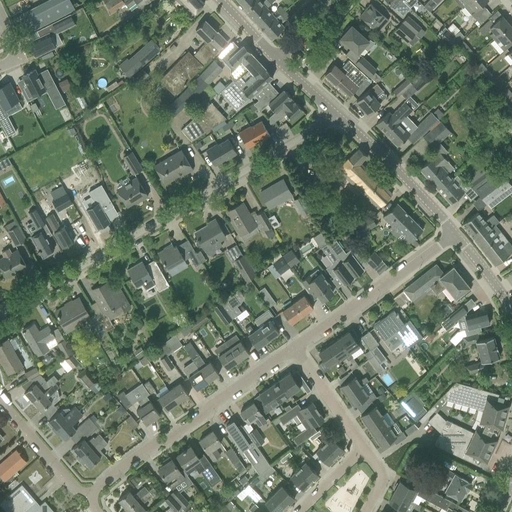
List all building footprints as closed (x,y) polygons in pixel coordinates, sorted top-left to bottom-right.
[(69,0),(48,0),(20,14),(29,32),(74,10),(69,0)] [(123,2),(123,1),(122,0),(101,0),(109,11),(123,2)] [(128,0),(124,3),(128,9),(136,3),(140,8),(150,0),(128,0)] [(177,0),(192,15),(204,4),(200,0),(177,0)] [(237,0),(245,8),(253,0),(237,0)] [(243,10),(253,20),(267,7),(274,0),(264,0),(262,2),(260,0),(253,0),(245,8),(243,10)] [(410,8),(401,0),(385,0),(402,16),(410,8)] [(418,0),(417,0),(401,0),(410,8),(418,0)] [(437,4),(432,0),(428,0),(423,6),(429,12),(437,4)] [(464,6),(470,0),(454,0),(461,8),(464,6)] [(470,0),(464,6),(475,19),(486,9),(482,5),(487,0),(470,0)] [(360,16),(378,32),(388,20),(370,4),(360,16)] [(267,7),(253,20),(261,30),(276,17),(274,15),(276,14),(274,12),(272,13),(267,7)] [(280,7),(276,11),(280,16),(284,12),(280,7)] [(276,17),(261,30),(270,40),(284,27),(281,24),(289,16),(284,12),(280,16),(277,18),(276,17)] [(21,36),(29,32),(20,14),(12,18),(21,36)] [(39,37),(28,43),(34,56),(55,47),(50,37),(57,34),(75,24),(70,14),(37,31),(39,37)] [(496,36),(511,23),(510,21),(508,23),(502,16),(498,20),(493,15),(488,19),(489,20),(478,30),(483,35),(490,29),(493,32),(489,36),(492,40),(496,36)] [(406,17),(401,23),(415,34),(420,39),(425,32),(421,28),(420,28),(406,17)] [(198,28),(195,30),(207,41),(204,44),(203,45),(198,49),(209,60),(219,50),(226,43),(216,33),(217,32),(216,32),(216,31),(205,21),(205,20),(198,28)] [(415,34),(401,23),(394,32),(407,43),(415,34)] [(496,36),(492,40),(503,52),(511,44),(511,42),(509,39),(511,37),(511,27),(511,26),(511,23),(496,36)] [(351,48),(350,49),(356,55),(363,47),(367,50),(373,43),(362,33),(361,34),(351,26),(350,27),(348,26),(344,31),(345,32),(340,38),(351,48)] [(445,27),(437,35),(440,38),(451,49),(459,41),(447,30),(445,27)] [(151,39),(129,60),(127,58),(119,66),(129,77),(151,57),(150,56),(159,48),(151,39)] [(463,41),(459,45),(465,51),(469,47),(463,41)] [(235,48),(227,55),(230,57),(228,59),(233,65),(232,67),(231,70),(232,73),(234,75),(231,78),(233,81),(233,80),(234,82),(240,76),(248,69),(246,67),(246,64),(251,60),(251,59),(253,56),(250,52),(243,45),(237,50),(235,48)] [(164,76),(159,81),(174,95),(202,66),(196,60),(188,52),(164,76)] [(233,81),(225,87),(239,102),(244,98),(247,101),(256,93),(257,95),(263,90),(269,85),(267,83),(273,77),(253,56),(251,59),(251,60),(246,64),(246,67),(248,69),(240,76),(234,82),(233,80),(233,81)] [(355,63),(376,83),(381,79),(374,72),(376,70),(361,56),(355,63)] [(324,75),(335,85),(336,84),(349,97),(367,78),(348,60),(339,70),(334,64),(324,75)] [(213,61),(199,75),(208,85),(218,75),(216,73),(220,68),(213,61)] [(477,67),(481,71),(485,67),(481,63),(477,67)] [(34,70),(21,76),(26,86),(22,88),(27,98),(53,84),(45,69),(36,74),(34,70)] [(140,71),(131,79),(137,85),(145,77),(140,71)] [(416,81),(401,94),(406,100),(430,79),(424,72),(415,80),(416,81)] [(487,78),(490,83),(495,79),(491,74),(487,78)] [(187,107),(208,85),(199,75),(178,98),(185,105),(187,107)] [(398,97),(401,94),(416,81),(415,80),(412,76),(408,79),(393,91),(398,97)] [(495,79),(490,83),(495,87),(499,83),(495,79)] [(66,80),(58,84),(62,91),(63,92),(67,91),(66,89),(70,87),(66,80)] [(219,81),(212,89),(218,94),(225,87),(219,81)] [(0,120),(0,121),(9,117),(5,110),(20,102),(10,83),(0,88),(0,120)] [(358,103),(356,104),(365,114),(366,112),(368,114),(380,104),(379,103),(386,97),(382,91),(383,90),(376,83),(356,101),(358,103)] [(503,93),(507,97),(511,93),(507,89),(503,93)] [(271,90),(253,104),(258,110),(265,104),(268,104),(271,108),(275,112),(290,99),(291,98),(284,90),(279,94),(278,95),(276,93),(275,94),(271,90)] [(267,119),(269,123),(270,124),(287,114),(292,119),(298,114),(302,110),(295,102),(294,103),(290,99),(275,112),(267,119)] [(173,102),(164,110),(170,116),(172,118),(181,110),(173,102)] [(386,135),(399,122),(412,110),(404,102),(387,119),(384,116),(383,117),(376,124),(386,135)] [(226,119),(211,103),(196,116),(209,130),(226,119)] [(436,108),(431,113),(437,120),(442,115),(436,108)] [(414,129),(421,136),(437,120),(431,113),(414,129)] [(209,130),(196,116),(181,130),(191,141),(209,130)] [(10,121),(2,125),(7,136),(16,132),(10,121)] [(250,128),(258,141),(258,142),(258,143),(270,136),(261,121),(251,127),(250,128)] [(399,122),(386,135),(397,146),(402,141),(402,142),(410,134),(399,122)] [(423,138),(432,148),(450,132),(440,122),(423,138)] [(258,142),(258,141),(250,128),(251,127),(250,126),(239,133),(247,148),(258,142)] [(69,136),(59,141),(67,160),(78,156),(69,136)] [(217,145),(225,159),(225,160),(237,154),(228,139),(218,145),(217,145)] [(225,159),(217,145),(218,145),(217,144),(206,151),(214,165),(225,159)] [(419,169),(437,189),(446,181),(449,183),(453,179),(454,178),(453,179),(442,167),(448,162),(443,156),(445,154),(439,147),(435,151),(438,154),(434,158),(433,157),(431,158),(431,157),(428,160),(429,161),(419,169)] [(337,170),(344,177),(376,210),(392,194),(362,165),(361,163),(367,156),(358,148),(337,170)] [(154,166),(164,184),(181,174),(183,175),(192,170),(181,150),(154,166)] [(123,157),(133,174),(142,169),(131,152),(123,157)] [(7,157),(2,160),(6,168),(11,165),(7,157)] [(511,185),(507,180),(511,176),(511,161),(500,171),(476,190),(486,204),(511,185)] [(477,178),(469,184),(477,195),(473,189),(490,176),(486,171),(485,172),(483,169),(481,171),(480,170),(479,171),(479,172),(475,176),(477,178)] [(317,180),(328,194),(339,186),(328,172),(317,180)] [(446,181),(437,189),(450,204),(456,199),(457,200),(460,197),(459,196),(467,189),(465,190),(463,187),(465,185),(456,176),(454,178),(453,179),(449,183),(446,181)] [(129,181),(131,184),(116,193),(120,201),(123,200),(127,206),(135,202),(136,203),(137,203),(136,202),(139,200),(140,201),(147,196),(136,177),(129,181)] [(260,193),(265,201),(269,209),(293,195),(284,179),(283,179),(285,181),(273,188),(272,186),(260,193)] [(86,210),(97,229),(97,228),(103,225),(109,222),(103,212),(113,206),(113,207),(113,206),(101,185),(88,192),(96,205),(87,210),(86,210)] [(66,193),(52,201),(58,211),(72,203),(66,193)] [(293,200),(302,215),(309,211),(300,196),(293,200)] [(265,230),(271,226),(270,223),(267,218),(263,211),(256,215),(255,213),(248,217),(246,212),(247,211),(242,203),(227,212),(243,241),(259,232),(255,226),(261,223),(265,230)] [(389,210),(383,217),(391,226),(388,229),(393,233),(409,216),(397,203),(389,210)] [(53,250),(40,227),(45,224),(36,208),(28,213),(37,229),(30,232),(32,236),(31,236),(38,249),(37,250),(43,258),(52,253),(51,251),(53,250)] [(470,218),(462,224),(474,240),(494,225),(498,222),(493,215),(485,221),(477,212),(470,218)] [(45,218),(62,247),(73,241),(65,226),(61,229),(53,214),(45,218)] [(273,215),(267,218),(270,223),(276,220),(273,215)] [(409,216),(393,233),(397,238),(402,234),(410,242),(422,230),(409,216)] [(355,228),(359,236),(376,226),(372,218),(355,228)] [(195,234),(198,239),(196,240),(197,241),(196,242),(196,244),(196,245),(197,247),(199,247),(200,247),(202,246),(207,255),(208,255),(209,256),(211,256),(212,255),(213,254),(214,252),(214,250),(222,246),(219,241),(225,237),(214,219),(207,223),(209,226),(195,234)] [(494,225),(474,240),(495,265),(511,251),(511,247),(508,242),(507,241),(503,244),(496,234),(500,232),(494,225)] [(271,226),(265,230),(269,238),(276,234),(271,226)] [(7,231),(16,246),(23,242),(15,227),(7,231)] [(345,253),(334,239),(327,243),(353,277),(356,275),(357,276),(362,273),(361,271),(363,270),(356,261),(360,258),(352,248),(345,253)] [(353,277),(327,243),(321,248),(332,263),(325,268),(333,279),(337,276),(344,284),(346,283),(347,284),(352,280),(351,279),(353,277)] [(171,244),(157,252),(161,259),(167,270),(170,268),(184,260),(181,255),(176,246),(174,248),(172,244),(171,244)] [(4,257),(0,258),(0,267),(1,269),(6,278),(20,271),(27,267),(22,258),(17,249),(11,253),(9,248),(1,252),(4,257)] [(192,248),(186,252),(190,257),(195,266),(197,270),(202,267),(200,263),(201,263),(195,253),(192,248)] [(291,250),(282,256),(290,267),(299,261),(291,250)] [(200,251),(195,253),(201,263),(206,260),(200,251)] [(364,259),(372,268),(381,260),(373,251),(364,259)] [(232,261),(245,283),(255,277),(243,255),(232,261)] [(290,267),(282,256),(272,264),(276,270),(281,266),(290,278),(295,274),(290,267)] [(127,270),(132,279),(136,286),(141,283),(146,291),(155,285),(157,289),(167,283),(155,262),(145,267),(142,261),(127,270)] [(469,288),(469,287),(453,267),(443,274),(436,264),(404,290),(410,298),(412,301),(429,287),(436,296),(446,288),(455,299),(464,292),(465,294),(470,290),(469,288)] [(300,282),(306,291),(311,287),(312,289),(313,289),(322,301),(326,298),(326,299),(328,298),(330,296),(329,295),(333,293),(328,286),(329,285),(320,273),(314,278),(311,274),(300,282)] [(105,312),(96,317),(104,331),(104,330),(106,332),(113,328),(109,320),(130,309),(118,287),(112,290),(107,281),(92,290),(105,312)] [(263,288),(258,292),(269,307),(275,303),(263,288)] [(241,313),(236,306),(240,304),(232,293),(219,303),(231,320),(241,313)] [(304,295),(293,303),(302,315),(313,308),(304,295)] [(71,302),(66,305),(65,305),(55,312),(67,333),(82,325),(80,319),(88,315),(78,298),(72,302),(71,301),(71,302)] [(231,320),(219,303),(213,307),(225,324),(231,320)] [(302,315),(293,303),(282,311),(291,323),(302,315)] [(454,323),(458,319),(467,311),(462,305),(449,317),(454,323)] [(274,326),(277,323),(268,310),(254,321),(259,328),(268,340),(268,339),(269,341),(274,337),(273,336),(279,332),(274,326)] [(373,326),(383,340),(396,331),(408,347),(422,337),(408,318),(402,323),(396,314),(397,313),(396,314),(393,311),(380,321),(379,320),(374,324),(375,325),(373,326)] [(486,311),(467,316),(464,317),(468,329),(463,330),(465,336),(481,331),(480,326),(489,324),(486,311)] [(181,312),(174,317),(178,325),(186,320),(181,312)] [(196,319),(200,325),(208,319),(204,313),(196,319)] [(104,331),(96,317),(94,314),(88,318),(97,335),(104,331)] [(140,321),(135,324),(138,329),(143,326),(140,321)] [(22,331),(36,355),(48,349),(44,342),(54,336),(48,327),(38,332),(33,324),(22,331)] [(189,324),(174,335),(178,341),(193,330),(189,324)] [(268,340),(259,328),(254,331),(250,326),(245,329),(249,335),(248,335),(257,348),(268,340)] [(378,362),(379,364),(386,359),(376,346),(378,344),(368,331),(360,337),(369,350),(373,356),(378,362)] [(430,331),(424,337),(428,342),(434,337),(430,331)] [(349,353),(359,346),(349,332),(339,338),(349,353)] [(465,366),(467,374),(477,371),(487,369),(484,361),(499,357),(493,337),(479,341),(477,333),(462,337),(465,345),(475,342),(481,362),(465,366)] [(233,337),(225,343),(237,361),(249,353),(238,338),(235,340),(233,337)] [(352,357),(349,353),(339,338),(334,342),(334,341),(328,344),(329,345),(328,346),(338,361),(345,356),(348,361),(352,357)] [(57,343),(65,358),(72,354),(64,339),(57,343)] [(0,343),(0,359),(8,374),(21,366),(6,340),(0,343)] [(166,341),(160,345),(166,355),(173,350),(166,341)] [(189,342),(182,347),(187,353),(194,348),(189,342)] [(237,361),(225,343),(217,349),(218,351),(216,353),(226,369),(237,361)] [(338,361),(328,346),(318,353),(328,368),(338,361)] [(369,350),(364,354),(368,359),(373,356),(369,350)] [(150,352),(145,356),(149,362),(154,358),(150,352)] [(65,359),(72,368),(79,362),(73,355),(65,359)] [(174,366),(166,355),(160,359),(168,371),(174,366)] [(193,362),(195,365),(196,365),(207,382),(218,374),(210,362),(205,365),(198,355),(192,360),(193,362)] [(145,356),(139,360),(143,366),(149,362),(145,356)] [(373,356),(368,359),(373,366),(378,362),(373,356)] [(207,382),(196,365),(195,365),(193,362),(183,369),(188,376),(187,377),(196,390),(207,382)] [(358,366),(355,362),(349,366),(352,370),(358,366)] [(25,373),(28,379),(39,373),(36,367),(25,373)] [(75,377),(81,383),(90,376),(84,369),(75,377)] [(289,372),(280,379),(290,394),(300,387),(289,372)] [(24,392),(32,402),(54,383),(57,380),(53,375),(46,381),(47,382),(39,388),(35,383),(24,392)] [(90,376),(81,383),(88,391),(97,383),(90,376)] [(346,396),(361,386),(368,381),(365,377),(358,382),(354,376),(339,386),(346,396)] [(280,379),(269,387),(279,402),(290,394),(280,379)] [(148,381),(143,385),(149,394),(155,390),(148,381)] [(496,440),(496,439),(495,439),(496,437),(500,430),(499,429),(500,427),(502,428),(504,419),(505,419),(506,414),(506,413),(508,405),(505,404),(507,396),(455,382),(441,397),(445,400),(483,411),(480,422),(476,430),(475,430),(474,433),(446,420),(445,421),(436,412),(428,421),(440,433),(434,445),(480,467),(483,460),(486,461),(490,453),(491,453),(493,448),(492,448),(493,447),(494,447),(497,441),(496,440)] [(54,383),(32,402),(41,411),(51,402),(48,399),(54,394),(53,393),(58,388),(54,383)] [(180,383),(168,391),(177,403),(188,395),(180,383)] [(142,407),(136,411),(140,417),(146,425),(159,415),(154,407),(146,396),(149,394),(143,385),(137,388),(142,396),(137,400),(142,407)] [(367,395),(361,386),(346,396),(353,406),(364,399),(367,404),(376,397),(372,392),(367,395)] [(279,402),(269,387),(259,394),(263,399),(257,403),(265,414),(270,410),(269,409),(279,402)] [(116,395),(126,408),(132,404),(123,390),(116,395)] [(177,403),(168,391),(157,398),(166,410),(177,403)] [(399,404),(415,421),(426,411),(422,406),(425,404),(413,391),(399,404)] [(296,415),(301,422),(318,410),(314,404),(313,405),(311,401),(301,409),(297,404),(291,408),(286,411),(277,417),(282,425),(296,415)] [(240,412),(246,420),(248,422),(254,418),(258,425),(265,420),(253,403),(240,412)] [(399,404),(394,408),(397,413),(403,409),(399,404)] [(121,405),(116,410),(121,416),(126,411),(121,405)] [(422,423),(436,408),(433,405),(419,420),(422,423)] [(382,416),(375,406),(360,416),(362,420),(365,426),(366,425),(367,426),(382,416)] [(55,431),(78,411),(74,407),(69,411),(68,409),(61,410),(59,412),(59,411),(48,420),(49,421),(47,423),(55,431)] [(318,410),(301,422),(305,429),(292,438),(297,445),(316,432),(313,427),(323,419),(321,416),(322,415),(318,410)] [(78,411),(55,431),(62,440),(64,438),(65,439),(75,430),(71,425),(82,416),(78,411)] [(125,420),(133,429),(138,425),(130,415),(125,420)] [(389,426),(382,416),(367,426),(370,430),(369,431),(373,437),(374,436),(374,437),(389,426)] [(81,433),(93,422),(88,417),(77,428),(81,433)] [(86,438),(97,427),(93,422),(81,433),(86,438)] [(226,427),(241,450),(246,446),(257,461),(252,465),(259,475),(270,466),(243,426),(242,427),(240,425),(239,426),(240,426),(238,428),(238,427),(237,427),(233,422),(226,427)] [(408,435),(417,429),(414,424),(405,430),(408,435)] [(396,436),(389,426),(374,437),(375,438),(374,439),(378,444),(379,444),(381,446),(392,439),(395,444),(406,437),(402,431),(396,436)] [(248,434),(256,446),(263,441),(255,429),(248,434)] [(199,440),(205,449),(212,460),(219,455),(214,447),(220,443),(212,431),(199,440)] [(81,457),(103,438),(99,434),(94,438),(93,437),(86,443),(83,439),(71,450),(79,460),(81,458),(81,457)] [(331,437),(323,444),(336,457),(344,450),(339,445),(340,444),(337,441),(336,441),(331,437)] [(81,457),(81,458),(89,467),(104,455),(99,450),(107,443),(103,438),(81,457)] [(336,457),(323,444),(315,452),(328,465),(329,464),(330,465),(333,461),(336,457)] [(177,456),(182,464),(185,468),(192,464),(198,474),(202,471),(211,484),(220,477),(211,464),(204,455),(199,459),(190,447),(185,450),(184,449),(182,451),(183,452),(177,456)] [(224,453),(239,474),(245,469),(230,448),(224,453)] [(8,457),(0,464),(0,474),(1,476),(7,471),(10,475),(18,468),(25,462),(16,451),(8,457)] [(162,462),(164,464),(158,469),(171,488),(184,479),(169,457),(167,458),(168,459),(164,462),(164,461),(162,462)] [(305,462),(297,470),(310,483),(313,479),(314,480),(318,477),(317,476),(318,475),(305,462)] [(445,491),(446,492),(446,494),(449,496),(451,495),(460,500),(466,490),(467,490),(471,483),(466,480),(466,479),(461,477),(461,476),(461,477),(455,474),(441,466),(437,473),(444,477),(445,476),(451,480),(445,491)] [(310,483),(297,470),(290,478),(302,490),(303,489),(304,490),(308,487),(307,486),(310,483)] [(239,480),(242,484),(248,479),(244,475),(239,480)] [(139,482),(134,476),(129,480),(135,486),(139,482)] [(427,501),(432,491),(413,481),(410,486),(399,481),(398,484),(396,483),(393,489),(395,490),(394,491),(410,500),(409,500),(412,502),(416,494),(427,501)] [(229,484),(226,486),(228,490),(233,497),(239,493),(237,490),(234,492),(229,484)] [(243,489),(256,502),(261,497),(248,484),(243,489)] [(13,511),(17,510),(18,511),(22,511),(35,501),(21,485),(0,503),(8,511),(13,511)] [(118,500),(126,510),(148,491),(144,486),(132,496),(128,491),(118,500)] [(282,486),(273,494),(286,507),(294,499),(282,486)] [(152,488),(148,491),(152,496),(156,492),(152,488)] [(169,494),(170,495),(180,507),(181,508),(188,503),(175,489),(169,494)] [(170,495),(169,494),(165,490),(161,494),(165,499),(170,495)] [(223,494),(228,501),(233,497),(228,490),(223,494)] [(148,491),(126,510),(128,511),(142,511),(145,510),(140,505),(152,496),(148,491)] [(410,500),(394,491),(388,502),(404,510),(409,500),(410,500)] [(444,511),(458,511),(455,510),(458,505),(432,491),(427,501),(445,510),(444,511)] [(280,511),(286,507),(273,494),(264,502),(273,511),(280,511)] [(170,495),(165,499),(164,499),(175,511),(180,507),(170,495)] [(35,501),(22,511),(53,511),(44,501),(39,506),(35,501)] [(251,511),(257,511),(260,509),(254,503),(248,509),(251,511)]
